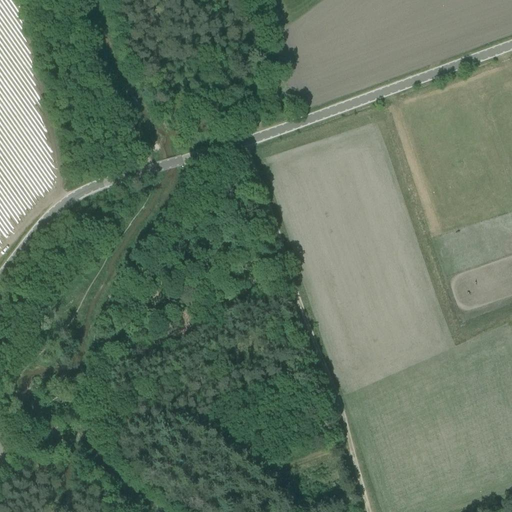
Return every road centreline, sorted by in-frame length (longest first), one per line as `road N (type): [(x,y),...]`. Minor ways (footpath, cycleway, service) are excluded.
road 1 (unclassified): [(0,276),(76,195),(511,45)]
road 2 (track): [(247,141),(369,511)]
